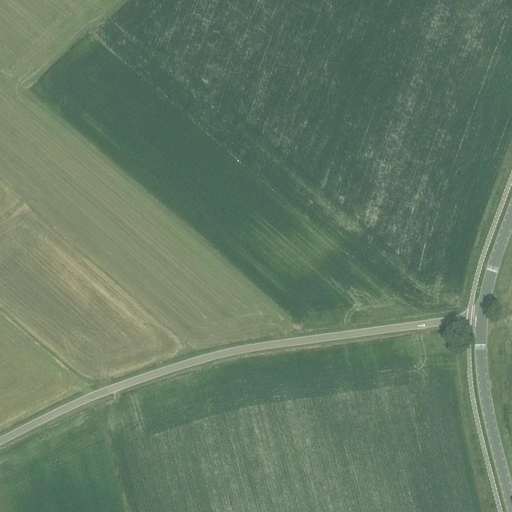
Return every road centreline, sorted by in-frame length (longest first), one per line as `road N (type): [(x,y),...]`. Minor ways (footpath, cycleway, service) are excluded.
road 1 (unclassified): [(0,441),(185,359),(481,319)]
road 2 (secondary): [(511,507),(481,381),(481,319)]
